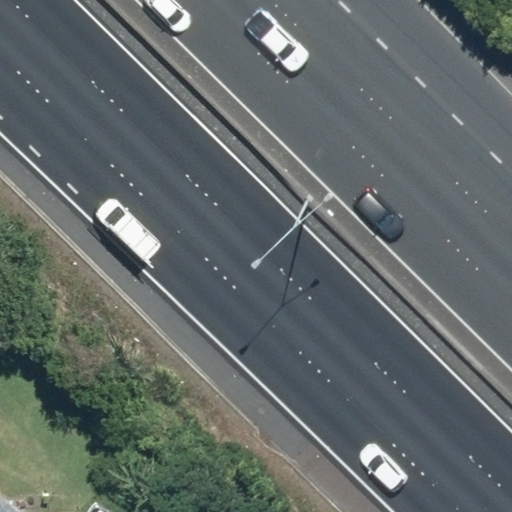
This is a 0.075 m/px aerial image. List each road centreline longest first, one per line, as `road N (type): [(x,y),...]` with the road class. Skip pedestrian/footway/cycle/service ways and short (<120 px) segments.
road 1 (motorway): [(511,492),(12,0)]
road 2 (motorway): [(244,0),(511,266)]
road 3 (motorway): [(318,0),(511,252)]
